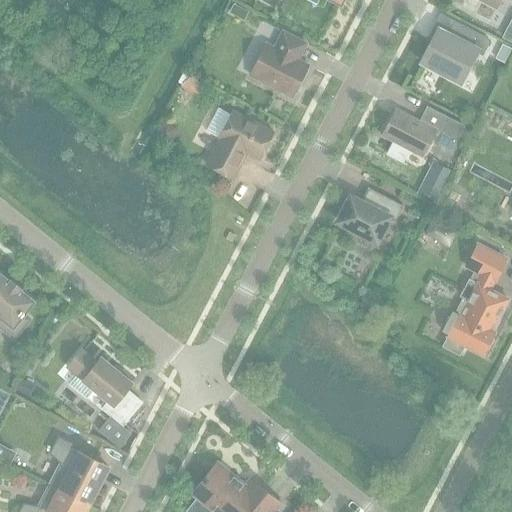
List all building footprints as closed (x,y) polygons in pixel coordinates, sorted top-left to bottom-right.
[(232,4),(227,13),(237,18),(242,8),(232,4)] [(437,29),(420,60),(461,82),(477,51),(481,54),(489,40),(453,21),(446,34),(437,29)] [(511,27),(508,25),(501,37),(511,43),(511,27)] [(297,59),(305,43),(282,31),(274,47),(266,43),(249,75),(291,97),(308,65),(297,59)] [(180,84),(192,99),(204,89),(193,74),(191,75),(184,70),(177,81),(181,84),(180,84)] [(402,162),(409,150),(421,156),(430,138),(451,149),(463,126),(427,107),(419,121),(396,108),(382,135),(393,141),(387,154),(402,162)] [(246,152),(259,159),(273,132),(232,110),(218,137),(219,138),(205,164),(232,178),(246,152)] [(162,122),(154,138),(169,146),(178,130),(162,122)] [(433,162),(426,176),(442,185),(449,171),(433,162)] [(429,182),(423,194),(434,200),(440,187),(429,182)] [(337,221),(360,233),(358,236),(371,242),(372,239),(376,241),(388,218),(394,221),(402,205),(367,187),(357,207),(347,202),(337,221)] [(231,242),(235,234),(228,231),(225,238),(231,242)] [(442,346),(459,355),(464,344),(482,353),(484,350),(488,348),(493,339),(492,335),(493,332),(491,330),(507,299),(489,289),(493,280),(494,281),(505,259),(477,244),(466,266),(480,273),(476,282),(468,279),(459,296),(468,300),(461,315),(459,313),(442,346)] [(0,326),(14,337),(29,318),(23,313),(32,301),(18,290),(19,289),(10,281),(9,282),(0,275),(0,326)] [(86,398),(94,389),(108,401),(101,409),(122,425),(142,402),(126,389),(131,383),(100,357),(83,379),(76,374),(69,384),(86,398)] [(29,397),(34,385),(22,379),(17,391),(29,397)] [(0,390),(0,409),(2,411),(10,396),(0,390)] [(48,484),(88,505),(100,482),(93,479),(101,463),(72,448),(74,444),(58,435),(49,453),(60,463),(48,484)] [(88,435),(84,443),(95,449),(99,441),(88,435)] [(0,441),(0,455),(8,460),(14,449),(0,441)] [(214,511),(278,511),(277,511),(283,505),(256,483),(251,490),(217,462),(191,493),(197,498),(187,511),(188,511),(212,511),(213,511),(214,511)] [(83,511),(88,505),(48,484),(37,506),(22,503),(17,511),(83,511)]
